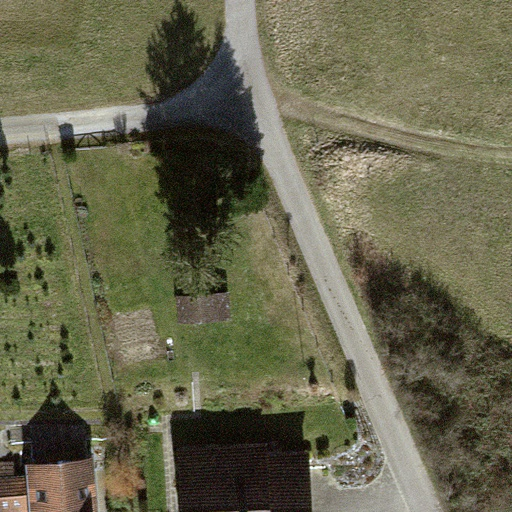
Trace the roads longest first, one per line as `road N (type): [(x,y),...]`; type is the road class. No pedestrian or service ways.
road 1 (track): [(250,0),(250,103),(432,511)]
road 2 (track): [(250,103),(0,134)]
